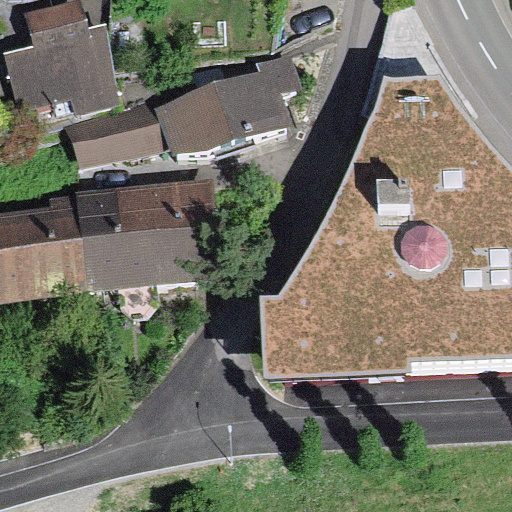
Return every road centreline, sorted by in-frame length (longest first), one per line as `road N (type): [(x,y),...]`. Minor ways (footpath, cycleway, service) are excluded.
road 1 (residential): [(368,0),(327,139),(277,267),(194,400),(195,443)]
road 2 (residential): [(511,424),(195,443)]
road 3 (residential): [(195,443),(0,492)]
